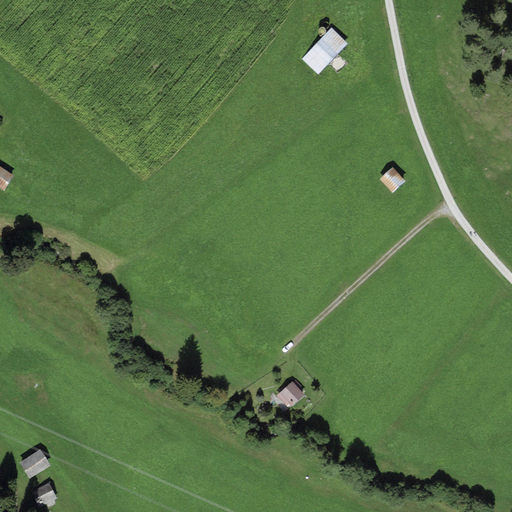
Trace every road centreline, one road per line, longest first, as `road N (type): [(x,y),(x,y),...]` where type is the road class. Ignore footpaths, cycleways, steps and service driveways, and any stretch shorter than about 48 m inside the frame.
road 1 (track): [(390,0),(411,107),(430,156),(452,204),(511,279)]
road 2 (track): [(287,351),(452,204)]
